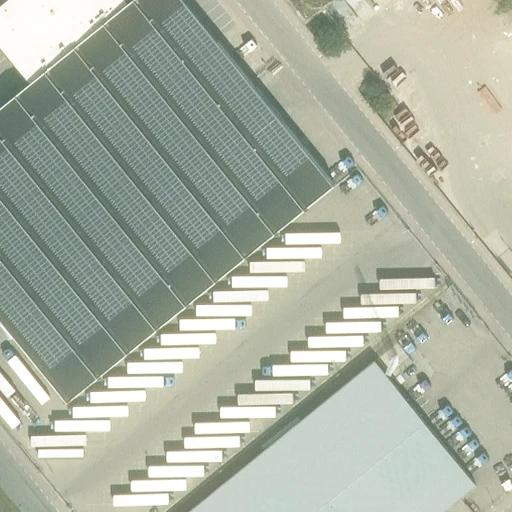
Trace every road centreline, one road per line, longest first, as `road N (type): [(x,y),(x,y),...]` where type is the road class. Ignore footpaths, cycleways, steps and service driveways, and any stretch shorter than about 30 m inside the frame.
road 1 (unknown): [(32,498),(128,441),(311,299),(439,235)]
road 2 (unclassified): [(511,326),(250,0)]
